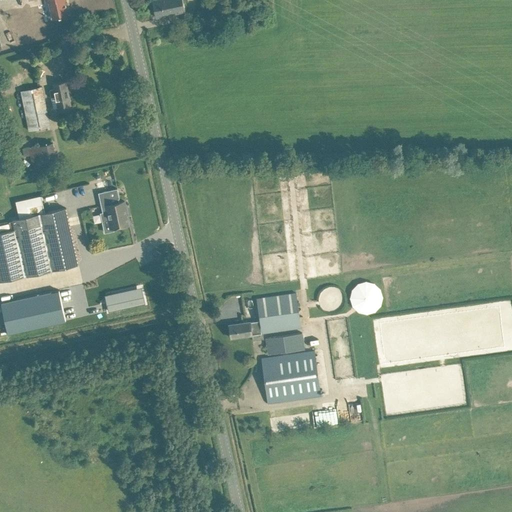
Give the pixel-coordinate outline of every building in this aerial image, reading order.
[(46,0),(47,3),(50,2),(53,17),(58,16),(68,14),(64,0),(46,0)] [(182,0),(152,0),(156,17),(185,11),(182,0)] [(71,104),(66,81),(53,83),(54,89),(49,90),(53,108),(71,104)] [(44,85),(20,89),(28,130),(51,125),(44,85)] [(53,141),(24,147),(25,155),(31,154),(34,167),(58,162),(53,141)] [(128,224),(125,208),(126,208),(124,201),(119,202),(118,199),(119,198),(117,188),(102,191),(105,205),(102,206),(103,212),(100,213),(105,232),(113,230),(113,228),(128,224)] [(78,264),(66,208),(44,212),(42,202),(26,206),(29,216),(13,219),(15,229),(0,232),(0,280),(25,275),(78,264)] [(358,280),(352,308),(379,314),(385,286),(358,280)] [(344,302),(344,300),(344,297),(343,295),(342,293),(341,291),(337,288),(333,287),(329,287),(327,288),(325,289),(323,290),(321,293),(320,295),(319,297),(319,300),(319,302),(319,305),(320,307),(322,309),(323,310),(326,312),(328,312),(331,313),(333,313),(336,312),(338,311),(340,309),(342,308),(343,305),(344,302)] [(114,302),(107,303),(109,311),(145,303),(143,295),(138,296),(136,288),(113,293),(114,302)] [(59,290),(0,303),(7,333),(66,320),(59,290)] [(296,292),(256,298),(262,333),(301,327),(296,292)] [(229,324),(231,337),(262,333),(260,320),(229,324)] [(302,332),(275,336),(266,337),(268,354),(304,348),(302,332)] [(315,350),(271,356),(261,358),(267,402),(321,395),(315,350)]
